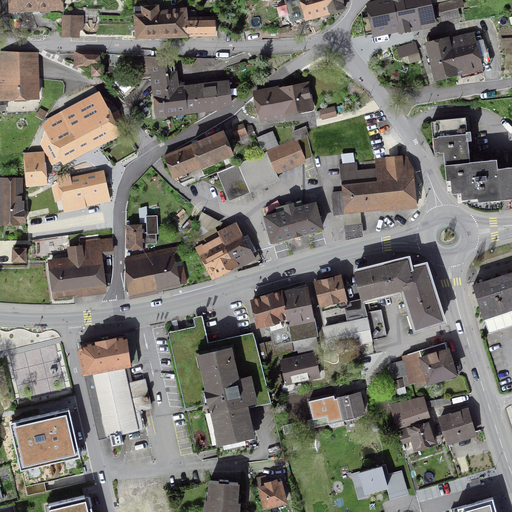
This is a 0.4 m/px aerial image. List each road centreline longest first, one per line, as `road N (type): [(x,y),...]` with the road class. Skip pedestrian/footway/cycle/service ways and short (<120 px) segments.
road 1 (residential): [(116,314),(119,209),(128,180),(321,42)]
road 2 (residential): [(321,42),(0,45)]
road 3 (primary): [(116,314),(425,238)]
road 4 (secondary): [(511,472),(448,258)]
road 5 (residential): [(65,319),(101,475)]
road 6 (residential): [(242,462),(101,475)]
road 7 (residential): [(511,84),(387,105)]
road 8 (residential): [(387,105),(413,142),(442,214)]
